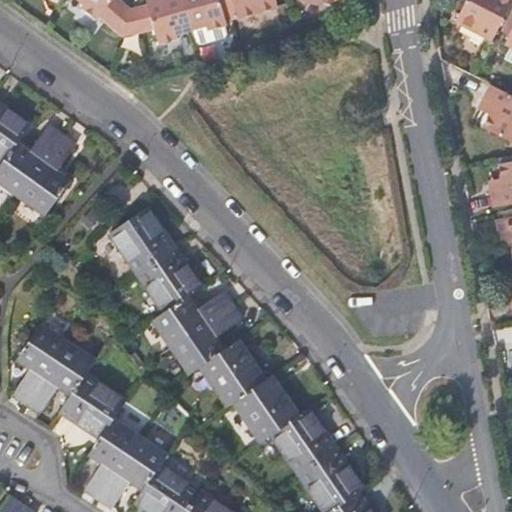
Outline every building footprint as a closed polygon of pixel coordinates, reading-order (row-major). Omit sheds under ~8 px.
[(76,0),(84,6),(82,9),(95,20),(98,16),(110,0),(76,0)] [(118,0),(110,0),(98,16),(123,34),(130,9),(118,0)] [(146,4),(152,27),(157,45),(178,40),(176,35),(190,31),(180,0),(147,0),(146,1),(146,4)] [(180,0),(190,31),(204,27),(206,32),(225,27),(217,0),(180,0)] [(232,0),(237,18),(278,7),(275,0),(232,0)] [(310,0),(340,8),(341,0),(310,0)] [(511,0),(463,0),(453,21),(491,41),(511,0)] [(130,9),(123,34),(152,27),(146,4),(130,9)] [(511,25),(502,44),(511,49),(511,25)] [(484,114),(477,127),(511,145),(511,96),(485,83),(472,108),(484,114)] [(0,150),(7,155),(21,136),(33,119),(0,95),(0,150)] [(0,165),(0,168),(26,188),(67,130),(53,119),(34,145),(21,136),(7,155),(0,165)] [(80,139),(67,130),(26,188),(50,206),(74,175),(62,164),(80,139)] [(499,178),(486,181),(491,208),(511,204),(511,161),(497,164),(499,178)] [(142,267),(179,241),(152,201),(115,226),(142,267)] [(507,236),(511,259),(511,258),(511,215),(493,220),(497,238),(507,236)] [(169,306),(193,290),(206,280),(179,241),(142,267),(169,306)] [(159,314),(177,341),(238,299),(229,286),(203,304),(193,290),(169,306),(159,314)] [(195,367),(205,361),(230,344),(221,332),(247,313),(238,299),(177,341),(195,367)] [(16,387),(30,396),(71,338),(43,319),(20,352),(34,362),(16,387)] [(233,401),(240,396),(270,375),(244,335),(230,344),(205,361),(233,401)] [(96,355),(71,338),(30,396),(44,406),(61,381),(74,389),(88,368),(96,355)] [(63,405),(104,432),(116,414),(128,396),(88,368),(74,389),(63,405)] [(266,436),(277,428),(305,410),(277,371),(270,375),(240,396),(266,436)] [(305,469),(342,444),(315,403),(305,410),(277,428),(305,469)] [(144,433),(116,414),(104,432),(93,448),(107,457),(90,483),(104,493),(144,433)] [(171,451),(144,433),(104,493),(117,502),(134,477),(148,486),(165,460),(171,451)] [(332,508),(362,488),(369,483),(342,444),(305,469),(332,508)] [(140,498),(161,511),(187,511),(204,487),(165,460),(148,486),(140,498)] [(241,511),(204,487),(187,511),(241,511)] [(378,511),(362,488),(332,508),(326,511),(378,511)] [(0,511),(18,511),(26,501),(11,491),(0,507),(0,511)] [(35,511),(37,509),(26,501),(18,511),(35,511)]
